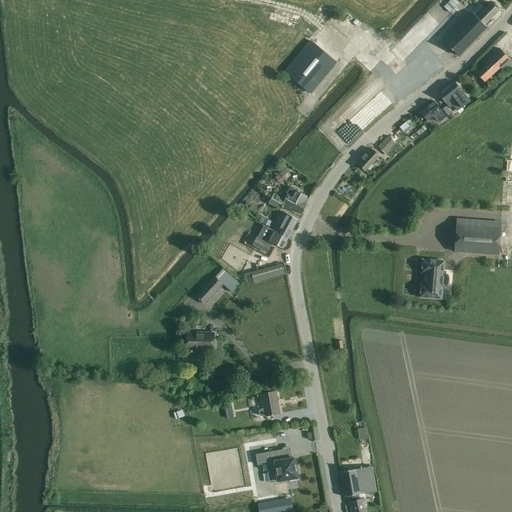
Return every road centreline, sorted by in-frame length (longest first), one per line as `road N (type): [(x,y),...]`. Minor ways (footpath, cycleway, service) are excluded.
road 1 (unclassified): [(337,511),(296,285),(297,244),(321,195),(366,139),(511,14)]
road 2 (track): [(457,68),(445,56),(399,89),(315,21),(259,0)]
